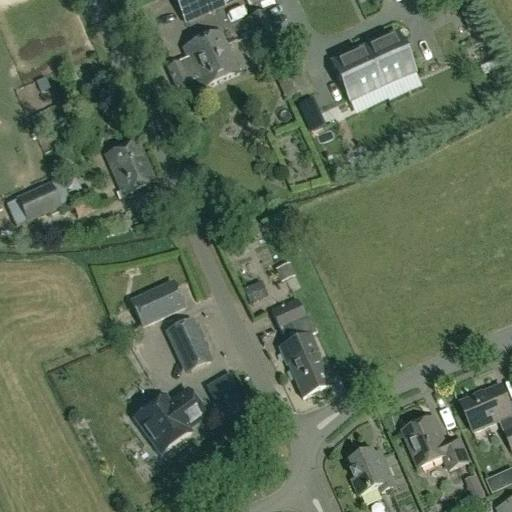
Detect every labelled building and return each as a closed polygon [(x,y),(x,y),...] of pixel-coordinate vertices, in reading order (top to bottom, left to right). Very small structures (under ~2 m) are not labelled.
[(224,7),(221,0),(174,0),(185,24),(224,7)] [(471,10),(460,15),(466,29),(478,24),(471,10)] [(245,22),(257,48),(263,46),(271,62),(283,56),(264,13),(245,22)] [(200,92),(238,74),(219,33),(181,51),(186,61),(165,70),(174,90),(195,81),(200,92)] [(416,76),(397,33),(363,48),(382,91),(416,76)] [(382,91),(363,48),(329,63),(349,106),(382,91)] [(276,80),(285,102),(313,90),(308,79),(307,80),(305,73),(301,75),(299,71),(276,80)] [(55,107),(30,118),(38,138),(64,126),(55,107)] [(317,117),(306,121),(311,133),(322,129),(317,117)] [(294,150),(311,145),(308,136),(291,141),(294,150)] [(137,144),(104,158),(122,198),(155,183),(137,144)] [(26,224),(59,210),(49,186),(16,201),(26,224)] [(90,192),(68,201),(76,220),(98,211),(90,192)] [(94,242),(126,234),(123,221),(90,229),(94,242)] [(253,227),(241,231),(226,232),(229,244),(230,244),(233,254),(235,253),(237,259),(249,255),(245,244),(258,239),(253,227)] [(249,307),(267,300),(261,284),(243,291),(249,307)] [(172,286),(130,306),(141,330),(183,310),(172,286)] [(330,389),(315,355),(317,355),(309,337),(316,334),(309,317),(303,319),(296,303),(270,314),(279,335),(291,329),(296,343),(278,351),(285,368),(288,367),(303,401),(330,389)] [(162,331),(184,378),(212,365),(191,318),(162,331)] [(212,403),(237,390),(229,376),(205,389),(212,403)] [(473,436),(511,418),(511,414),(501,389),(460,406),(473,436)] [(185,429),(203,416),(189,396),(175,406),(168,405),(164,399),(134,421),(160,458),(190,436),(185,429)] [(468,466),(459,443),(445,449),(433,422),(403,435),(419,472),(443,461),(449,474),(468,466)] [(352,484),(359,500),(379,491),(381,496),(395,490),(383,462),(377,464),(373,454),(350,464),(355,474),(352,475),(355,482),(352,484)] [(485,501),(476,478),(464,483),(473,505),(485,501)]
